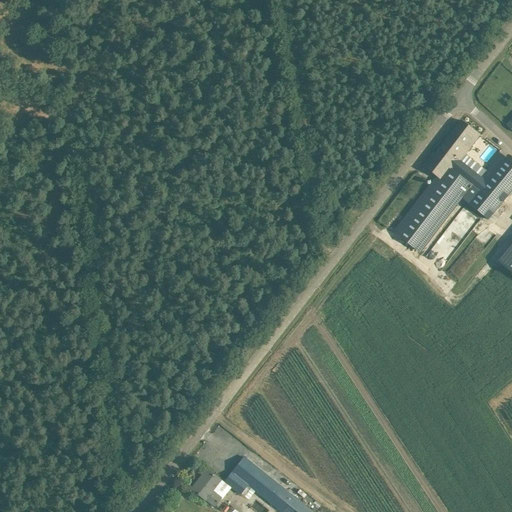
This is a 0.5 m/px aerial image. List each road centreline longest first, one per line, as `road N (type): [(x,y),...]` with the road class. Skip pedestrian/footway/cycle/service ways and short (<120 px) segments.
road 1 (tertiary): [(136,511),(460,95)]
road 2 (track): [(275,0),(319,230),(341,249)]
